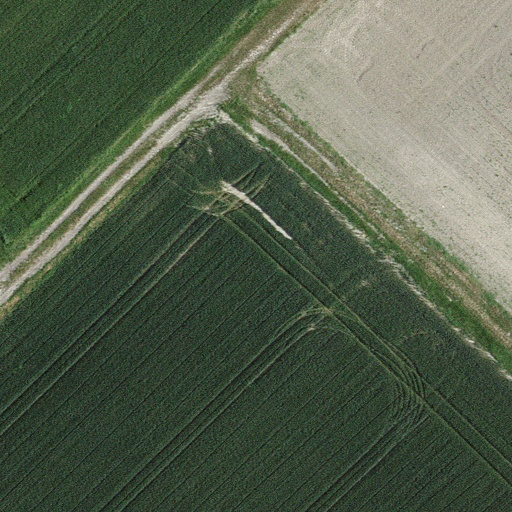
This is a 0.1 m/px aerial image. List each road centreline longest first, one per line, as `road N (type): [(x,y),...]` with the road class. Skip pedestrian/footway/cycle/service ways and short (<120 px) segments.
road 1 (track): [(0,296),(307,0)]
road 2 (track): [(511,286),(293,14)]
